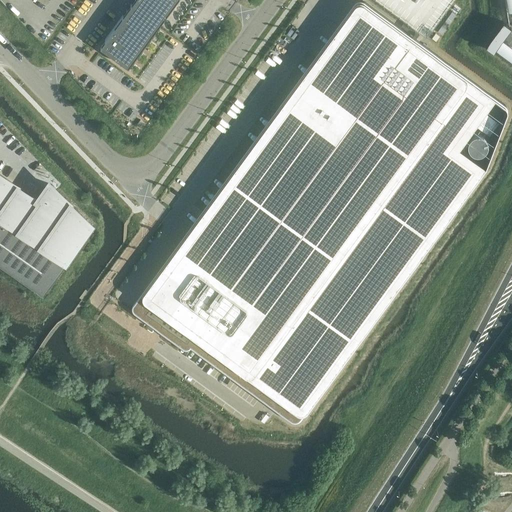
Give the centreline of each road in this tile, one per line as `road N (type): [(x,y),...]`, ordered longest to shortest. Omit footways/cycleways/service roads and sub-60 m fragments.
road 1 (unclassified): [(0,44),(119,166),(141,174),(162,158),(277,0)]
road 2 (secondary): [(374,511),(479,344)]
